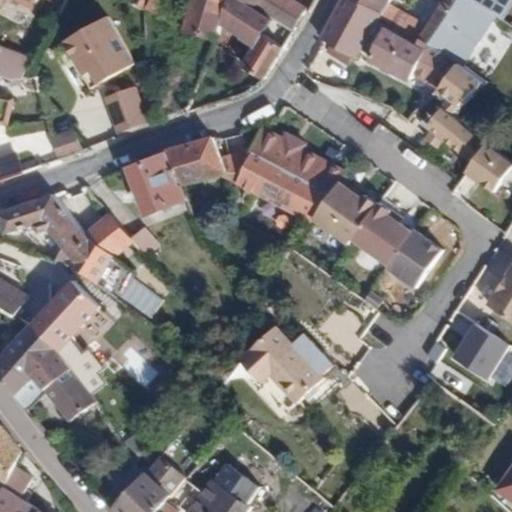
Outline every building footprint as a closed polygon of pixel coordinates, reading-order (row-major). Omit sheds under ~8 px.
[(40,0),(0,0),(0,8),(5,0),(15,0),(35,11),(40,0)] [(169,0),(143,0),(141,7),(164,15),(169,0)] [(196,0),(188,32),(219,39),(225,15),(228,0),(196,0)] [(246,23),(256,7),(243,0),(228,0),(225,15),(243,27),(246,23)] [(294,32),(307,11),(290,0),(243,0),(256,7),(294,32)] [(343,0),(323,38),(328,41),(358,58),(360,54),(376,26),(393,0),(343,0)] [(421,39),(458,64),(433,93),(415,121),(439,145),(463,122),(454,113),(485,82),(475,75),(483,63),(468,53),(476,44),(469,38),(489,10),(473,0),(447,0),(429,28),(399,13),(389,30),(417,44),(421,39)] [(511,0),(473,0),(489,10),(502,19),(511,3),(511,0)] [(164,15),(141,7),(149,82),(168,79),(164,15)] [(285,48),(294,32),(256,7),(246,23),(264,35),(285,48)] [(134,63),(107,16),(61,42),(80,75),(86,72),(92,86),(134,63)] [(371,59),(433,93),(458,64),(421,39),(417,44),(389,30),(387,29),(371,59)] [(265,80),(285,48),(264,35),(244,63),(238,58),(232,66),(260,84),(265,80)] [(13,81),(23,79),(32,61),(0,48),(0,76),(5,79),(13,81)] [(0,95),(5,79),(0,76),(0,124),(4,126),(12,99),(0,95)] [(39,78),(27,79),(23,79),(13,81),(15,97),(41,93),(39,78)] [(149,120),(135,86),(105,98),(116,130),(149,120)] [(82,150),(74,128),(50,138),(57,157),(82,150)] [(284,140),(263,129),(254,149),(316,181),(327,162),(306,151),(308,144),(288,134),(284,140)] [(223,160),(215,139),(170,153),(182,187),(184,186),(226,173),(223,160)] [(0,182),(35,170),(28,144),(0,153),(0,182)] [(496,194),(511,168),(511,163),(485,146),(466,176),(496,194)] [(254,149),(223,160),(226,173),(228,178),(239,183),(254,149)] [(316,181),(254,149),(239,183),(313,223),(335,191),(316,181)] [(182,187),(170,153),(152,157),(130,166),(149,216),(189,201),(184,186),(182,187)] [(342,183),(348,174),(327,162),(316,181),(335,191),(342,183)] [(371,201),(342,183),(313,223),(345,243),(347,238),(368,206),(371,201)] [(87,237),(55,196),(1,215),(7,235),(35,227),(41,234),(49,230),(67,251),(56,262),(71,269),(74,266),(118,299),(135,272),(116,258),(90,240),(87,237)] [(368,206),(347,238),(388,267),(410,231),(388,215),(391,211),(377,201),(372,208),(368,206)] [(133,239),(112,215),(87,237),(90,240),(116,258),(134,244),(133,239)] [(146,228),(133,239),(134,244),(147,260),(150,257),(162,247),(146,228)] [(442,250),(410,231),(388,267),(385,271),(416,290),(442,250)] [(511,264),(487,302),(511,318),(511,264)] [(464,334),(487,282),(475,277),(452,329),(464,334)] [(0,279),(0,306),(17,317),(30,296),(0,279)] [(76,282),(52,307),(78,334),(103,308),(76,282)] [(52,307),(34,325),(59,353),(65,348),(78,334),(52,307)] [(509,347),(471,324),(452,358),(489,382),(509,347)] [(34,325),(32,326),(10,348),(6,344),(1,349),(6,355),(31,382),(37,378),(59,353),(34,325)] [(274,381),(299,354),(274,329),(241,361),(255,377),(263,370),(274,381)] [(72,368),(59,353),(37,378),(57,402),(71,421),(99,402),(72,368)] [(322,378),(299,354),(274,381),(295,404),(322,378)] [(6,355),(0,360),(0,374),(17,397),(31,382),(6,355)] [(247,419),(239,432),(258,443),(266,429),(247,419)] [(17,467),(25,453),(2,426),(0,424),(0,483),(6,487),(17,467)] [(114,511),(142,479),(131,460),(109,477),(118,487),(105,502),(114,511)] [(511,465),(494,492),(511,503),(511,465)] [(6,487),(0,497),(0,511),(40,511),(27,503),(33,493),(28,490),(35,478),(17,467),(6,487)] [(168,502),(173,497),(153,480),(148,485),(168,502)] [(251,511),(253,509),(214,481),(210,487),(204,483),(194,496),(200,500),(190,511),(251,511)] [(148,485),(125,511),(159,511),(168,502),(148,485)] [(186,494),(180,488),(173,497),(168,502),(175,507),(186,494)] [(181,511),(175,507),(168,502),(159,511),(181,511)]
